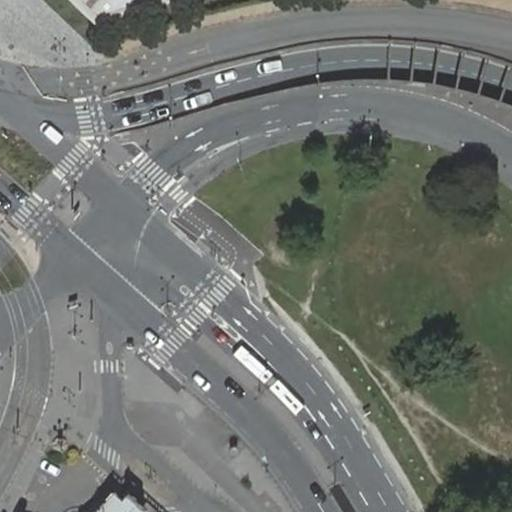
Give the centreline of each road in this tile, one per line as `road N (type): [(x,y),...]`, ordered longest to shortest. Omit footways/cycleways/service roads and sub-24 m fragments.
road 1 (secondary): [(511,86),(435,64),(348,59),(90,118),(20,113)]
road 2 (secondary): [(511,157),(461,130),(371,105),(292,111),(246,120),(184,147),(120,206)]
road 3 (secondary): [(385,511),(351,444),(305,380),(120,206)]
road 4 (tertiary): [(375,511),(304,417),(207,323),(140,271),(74,256)]
road 5 (secondary): [(74,256),(251,414),(323,511)]
road 6 (unknown): [(292,111),(179,193)]
road 7 (secondary): [(120,206),(20,113)]
